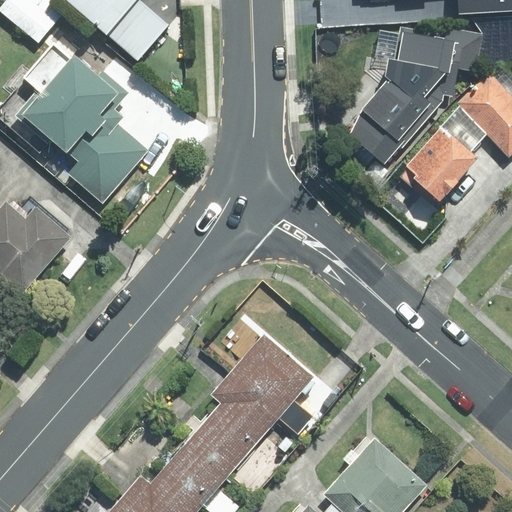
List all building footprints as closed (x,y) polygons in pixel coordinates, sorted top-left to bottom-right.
[(57,0),(7,0),(1,6),(40,40),(68,9),(57,0)] [(78,0),(138,60),(175,22),(152,0),(78,0)] [(346,120),(386,163),(481,74),(471,64),(488,48),(461,19),(445,33),(425,12),(389,47),(405,64),(346,120)] [(130,85),(68,31),(1,109),(47,149),(59,135),(85,158),(73,172),(108,202),(152,151),(106,112),(130,85)] [(511,88),(498,76),(409,172),(443,203),(487,154),(481,148),(490,139),(511,158),(511,88)] [(5,191),(0,196),(0,272),(25,295),(79,234),(42,201),(30,214),(5,191)] [(209,511),(324,378),(268,330),(111,511),(209,511)] [(412,511),(437,485),(381,435),(332,490),(355,511),(412,511)] [(328,511),(312,498),(298,511),(328,511)]
